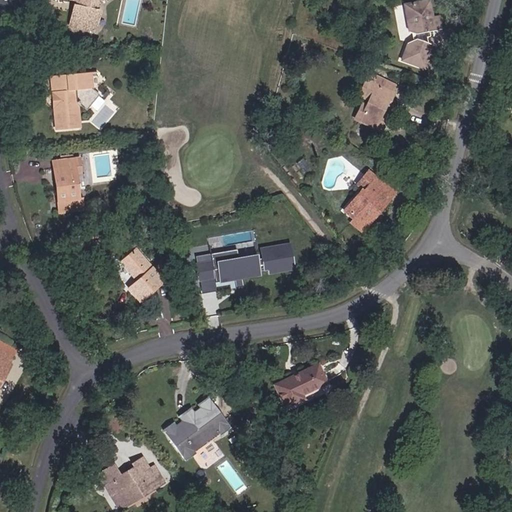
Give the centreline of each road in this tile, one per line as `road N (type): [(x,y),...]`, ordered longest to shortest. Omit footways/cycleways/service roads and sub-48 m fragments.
road 1 (unclassified): [(429,238),(392,280),(339,309),(134,352),(88,378)]
road 2 (unclassified): [(495,0),(448,196),(429,238)]
road 3 (unclassified): [(88,378),(60,425),(35,511)]
road 4 (residential): [(24,250),(88,378)]
